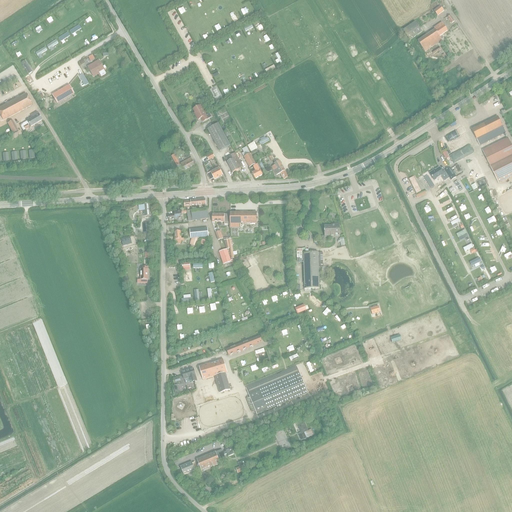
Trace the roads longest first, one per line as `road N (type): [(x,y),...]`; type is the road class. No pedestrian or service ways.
road 1 (secondary): [(207,192),(308,184),(358,169),(511,69)]
road 2 (unclassified): [(201,511),(165,474),(163,195)]
road 3 (unclassified): [(207,192),(191,145),(106,0)]
road 4 (secondary): [(0,205),(163,195)]
